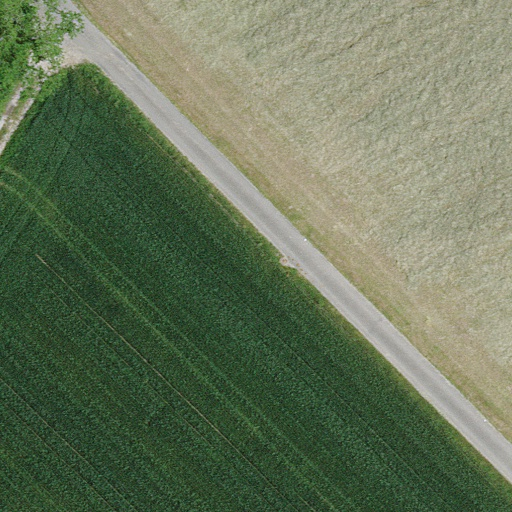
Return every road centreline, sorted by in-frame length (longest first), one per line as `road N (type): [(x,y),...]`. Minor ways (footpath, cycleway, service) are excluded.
road 1 (unclassified): [(49,0),(511,461)]
road 2 (track): [(71,22),(0,136)]
